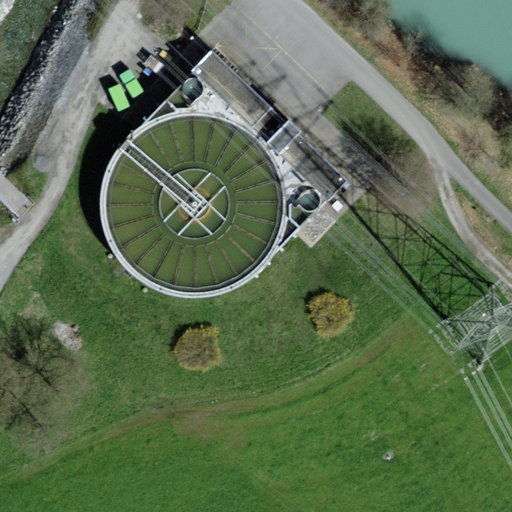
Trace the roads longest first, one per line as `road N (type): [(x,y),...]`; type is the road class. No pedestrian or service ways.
road 1 (track): [(0,282),(53,203),(109,60),(142,0)]
road 2 (track): [(291,0),(511,219)]
road 3 (track): [(442,150),(441,174),(461,225),(511,280)]
